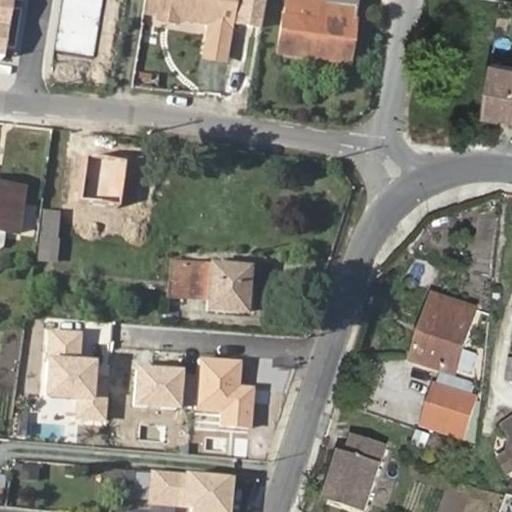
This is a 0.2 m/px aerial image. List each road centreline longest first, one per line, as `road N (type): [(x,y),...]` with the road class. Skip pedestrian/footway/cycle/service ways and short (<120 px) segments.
road 1 (residential): [(21,103),(227,126),(376,155)]
road 2 (tertiary): [(408,193),(365,248),(276,511)]
road 3 (residential): [(376,155),(386,137),(407,0)]
